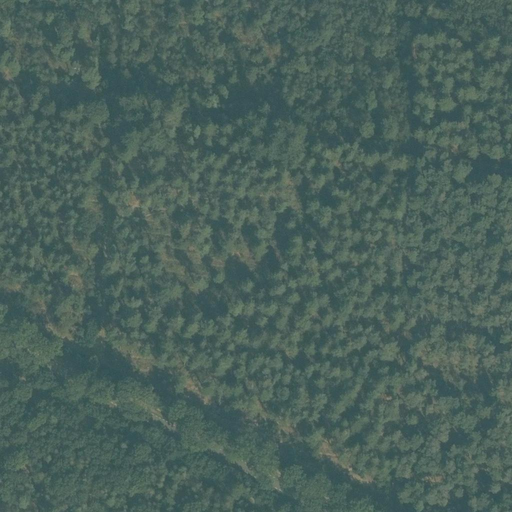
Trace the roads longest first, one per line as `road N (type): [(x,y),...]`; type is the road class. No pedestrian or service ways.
road 1 (track): [(409,511),(417,0)]
road 2 (unclassified): [(332,511),(0,339)]
road 3 (track): [(283,128),(0,77)]
road 4 (track): [(511,173),(283,128)]
road 5 (track): [(101,357),(111,182)]
